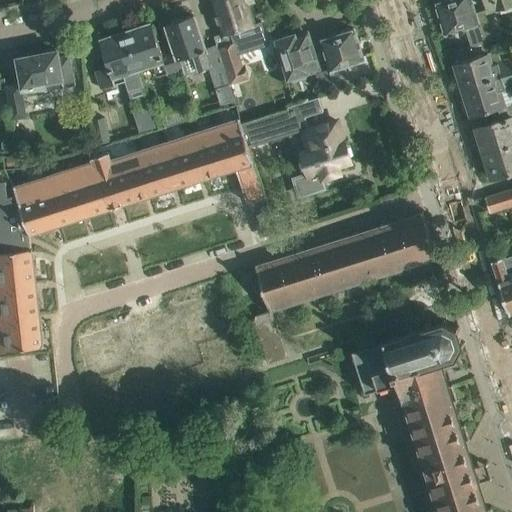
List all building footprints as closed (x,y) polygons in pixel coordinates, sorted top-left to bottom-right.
[(245,0),(213,0),(219,18),(224,33),(214,36),(217,45),(225,69),(224,69),(229,83),(229,85),(249,79),(245,63),(243,64),(240,54),(268,45),(261,21),(253,24),(245,0)] [(470,45),(455,50),(459,62),(476,57),(476,56),(488,52),(476,13),(474,14),(469,0),(446,0),(436,3),(446,34),(465,28),(470,45)] [(511,0),(483,0),(487,10),(477,13),(476,13),(488,52),(490,52),(489,52),(486,43),(499,39),(496,31),(490,11),(498,8),(498,10),(511,5),(511,0)] [(193,16),(167,24),(176,51),(182,71),(183,71),(185,76),(200,71),(210,68),(212,73),(224,69),(225,69),(217,45),(204,49),(200,34),(193,16)] [(139,70),(153,65),(158,79),(182,71),(176,51),(162,55),(152,25),(126,33),(139,70)] [(353,30),(319,40),(329,70),(335,88),(350,84),(344,66),(362,61),(353,30)] [(109,67),(95,71),(99,83),(102,90),(127,82),(130,91),(144,86),(139,70),(126,33),(100,42),(109,67)] [(294,36),(278,41),(284,60),(289,78),(305,73),(318,69),(307,34),(295,38),(294,36)] [(459,62),(455,63),(463,88),(511,72),(511,55),(501,59),(498,49),(490,52),(489,52),(488,52),(476,56),(476,57),(474,57),(459,62)] [(23,92),(45,88),(45,90),(75,85),(69,55),(59,57),(57,51),(55,52),(52,50),(49,50),(46,51),(43,52),(42,54),(15,59),(20,83),(6,85),(12,119),(28,117),(23,92)] [(319,73),(315,74),(321,92),(335,88),(329,70),(319,73)] [(511,89),(511,72),(463,88),(472,117),(492,111),(511,104),(511,94),(510,90),(511,89)] [(229,83),(216,87),(222,104),(234,100),(229,85),(229,83)] [(314,99),(287,108),(288,110),(292,122),(295,131),(309,127),(306,117),(319,113),(323,111),(319,98),(314,99)] [(484,154),(511,145),(511,104),(492,111),(496,121),(475,128),(484,154)] [(149,106),(132,110),(139,131),(156,126),(149,106)] [(288,110),(241,125),(248,146),(295,131),(292,122),(288,110)] [(105,117),(92,120),(96,143),(110,140),(105,117)] [(241,125),(240,119),(111,160),(108,152),(91,158),(93,162),(14,187),(16,194),(7,197),(6,182),(0,182),(0,343),(1,351),(42,346),(32,249),(26,250),(25,236),(236,169),(246,201),(245,204),(247,205),(248,202),(265,197),(248,146),(241,125)] [(337,121),(310,130),(310,131),(303,133),(310,151),(302,154),(308,172),(291,177),(298,197),(325,189),(320,172),(322,171),(324,178),(340,172),(338,166),(352,161),(345,140),(343,141),(337,121)] [(487,165),(484,169),(486,176),(491,177),(492,179),(511,173),(511,172),(511,145),(484,154),(487,165)] [(511,202),(508,191),(504,192),(485,198),(489,213),(490,214),(511,206),(511,202)] [(423,213),(389,223),(404,269),(437,259),(423,213)] [(370,280),(404,269),(389,223),(356,234),(370,280)] [(356,234),(322,244),(337,290),(370,280),(356,234)] [(289,255),(303,301),(337,290),(322,244),(289,255)] [(303,301),(289,255),(255,266),(269,311),(270,312),(272,311),(303,301)] [(491,261),(502,293),(509,314),(511,313),(511,255),(503,259),(502,257),(491,261)] [(287,357),(272,311),(270,312),(269,311),(253,316),(267,363),(287,357)] [(393,339),(351,353),(364,394),(398,384),(438,511),(492,511),(491,508),(486,509),(484,501),(478,483),(473,468),(465,441),(470,440),(465,425),(460,426),(452,402),(457,400),(452,385),(448,386),(442,370),(459,365),(462,362),(455,355),(461,345),(465,346),(465,342),(461,342),(459,336),(458,331),(461,329),(459,326),(455,329),(446,324),(446,320),(443,319),(443,324),(431,327),(429,321),(425,323),(427,329),(415,332),(413,333),(412,329),(409,329),(410,334),(396,338),(395,334),(392,335),(393,339)] [(118,327),(61,344),(64,353),(22,366),(35,408),(62,399),(56,379),(127,357),(118,327)] [(383,432),(398,432),(398,418),(383,418),(383,432)]
